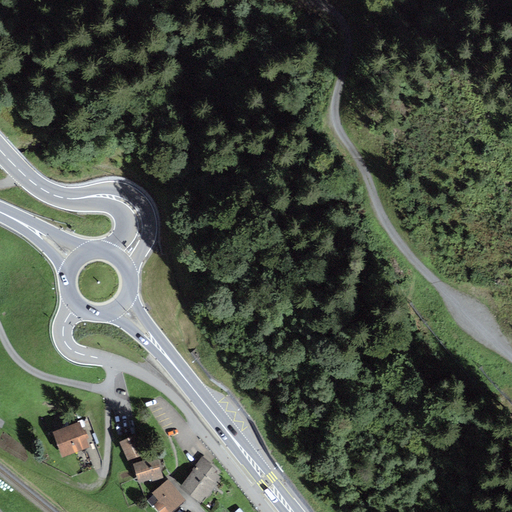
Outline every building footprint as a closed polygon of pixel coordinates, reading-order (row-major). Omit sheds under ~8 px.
[(80,421),(53,431),(62,457),(89,447),(86,438),(90,437),(86,426),(82,428),(80,421)] [(136,435),(119,442),(127,461),(144,454),(136,435)] [(211,463),(202,456),(192,469),(193,470),(180,487),(200,503),(221,476),(219,474),(220,473),(209,465),(211,463)] [(158,457),(134,464),(139,483),(151,479),(152,482),(164,478),(158,457)] [(172,511),(187,500),(168,478),(151,493),(153,495),(158,501),(153,505),(158,511),(169,511),(170,511),(172,511)] [(158,501),(153,495),(146,501),(151,507),(153,505),(158,501)]
